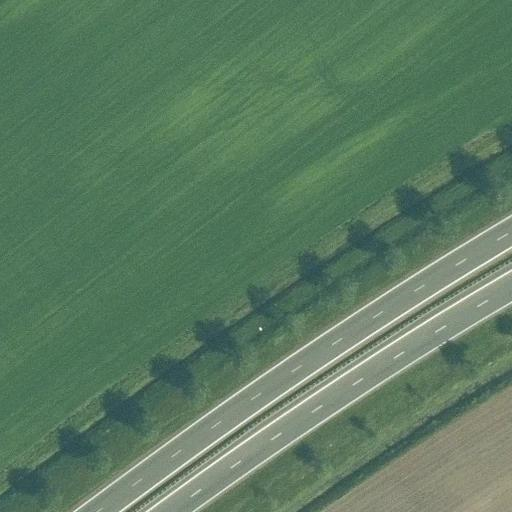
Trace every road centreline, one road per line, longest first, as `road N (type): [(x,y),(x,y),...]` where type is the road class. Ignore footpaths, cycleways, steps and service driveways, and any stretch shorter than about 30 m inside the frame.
road 1 (trunk): [(511,232),(224,417),(97,511)]
road 2 (trunk): [(171,511),(364,376),(511,288)]
